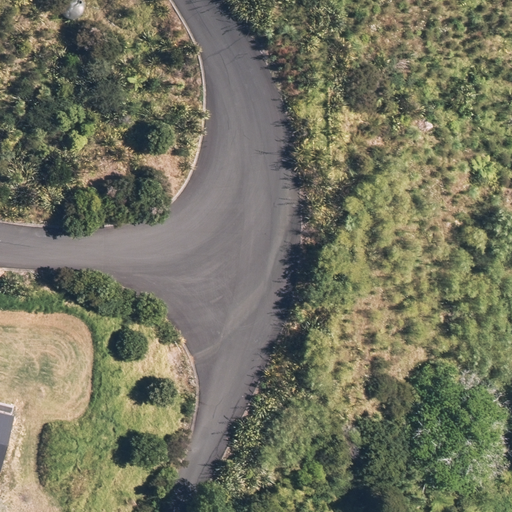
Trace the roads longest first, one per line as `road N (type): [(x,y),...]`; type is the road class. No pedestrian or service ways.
road 1 (residential): [(253,283),(258,196),(249,99),(199,0)]
road 2 (residential): [(0,241),(253,283)]
road 3 (residential): [(176,511),(231,384),(253,283)]
